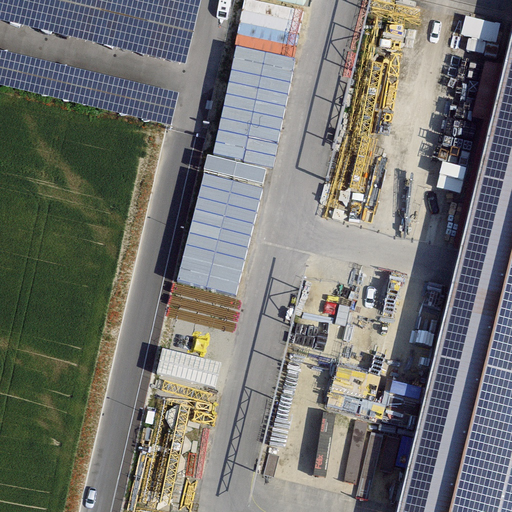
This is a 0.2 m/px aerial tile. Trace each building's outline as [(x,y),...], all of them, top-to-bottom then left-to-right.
[(197,4),(179,0),(0,0),(0,19),(183,63),(197,4)] [(471,17),(466,33),(488,39),(493,23),(471,17)] [(204,290),(245,299),(296,60),(227,45),(175,291),(203,296),(204,290)] [(400,511),(511,511),(511,48),(449,312),(395,299),(381,354),(435,367),(400,511)] [(0,54),(0,85),(167,125),(174,96),(0,54)] [(187,380),(204,305),(153,293),(136,369),(187,380)]
